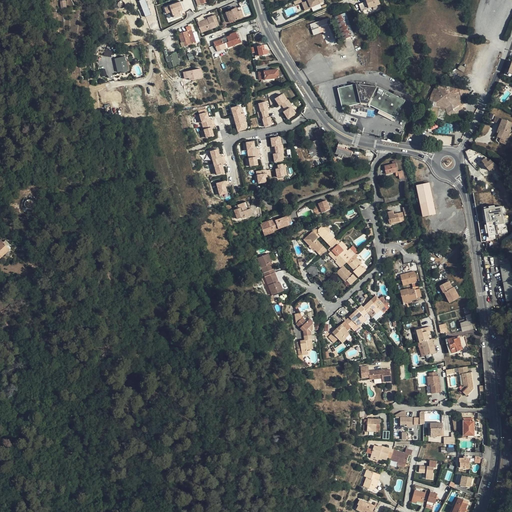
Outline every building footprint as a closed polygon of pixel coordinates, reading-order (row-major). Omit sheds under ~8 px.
[(139,0),(144,16),(150,15),(146,0),(139,0)] [(307,0),(308,0),(302,3),(305,11),(311,8),(311,7),(320,3),(318,0),(307,0)] [(365,0),(369,7),(369,8),(377,5),(376,1),(377,0),(376,0),(365,0)] [(366,1),(359,4),(361,10),(368,7),(366,1)] [(170,7),(174,18),(181,15),(184,14),(182,9),(179,10),(177,4),(170,7)] [(236,8),(221,15),(224,22),(225,24),(241,18),(238,12),(237,12),(236,8)] [(369,14),(368,11),(366,12),(364,9),(360,10),(362,17),(369,14)] [(333,17),(342,40),(354,35),(346,13),(333,17)] [(215,15),(207,18),(208,19),(205,20),(198,23),(201,33),(219,26),(215,15)] [(328,18),(323,20),(331,40),(335,39),(328,18)] [(330,40),(331,40),(323,20),(310,25),(314,35),(326,31),(330,40)] [(184,42),(185,46),(196,42),(191,26),(186,28),(187,31),(179,34),(182,43),(184,42)] [(228,48),(241,43),(239,38),(241,37),(238,31),(230,34),(230,36),(227,37),(225,34),(223,35),(224,38),(214,42),(217,52),(228,48)] [(263,45),(257,47),(258,52),(259,56),(267,54),(266,49),(264,50),(263,45)] [(176,52),(165,56),(170,68),(180,64),(176,52)] [(125,56),(115,58),(118,72),(125,70),(126,72),(130,69),(131,68),(128,55),(125,56)] [(182,72),(184,81),(203,77),(201,68),(182,72)] [(261,80),(262,80),(279,78),(278,70),(258,72),(259,80),(261,80)] [(438,89),(435,88),(436,99),(432,103),(433,103),(432,105),(433,105),(427,116),(436,119),(439,108),(440,109),(446,111),(447,114),(452,116),(457,116),(460,116),(461,109),(461,105),(463,105),(462,99),(460,92),(458,87),(459,84),(457,83),(451,83),(451,84),(451,87),(446,87),(446,89),(443,89),(443,86),(439,86),(439,89),(438,89)] [(369,105),(396,119),(405,101),(377,86),(376,87),(357,85),(357,84),(338,89),(342,108),(361,104),(369,105)] [(281,105),(284,108),(291,103),(288,100),(286,101),(282,95),(282,94),(275,99),(279,106),(281,105)] [(258,112),(259,116),(267,114),(266,110),(267,110),(268,110),(266,101),(259,103),(259,104),(261,111),(258,112)] [(426,118),(427,116),(433,105),(431,104),(426,102),(422,108),(420,115),(426,118)] [(293,106),(291,103),(284,108),(285,111),(283,112),(288,119),(295,115),(294,114),(290,108),(292,107),(293,106)] [(241,114),(239,107),(239,106),(231,108),(233,114),(235,120),(245,117),(244,113),(243,113),(241,114)] [(208,125),(207,121),(210,120),(209,119),(207,112),(200,114),(200,115),(202,122),(203,126),(208,125)] [(268,117),(267,114),(259,116),(260,119),(263,119),(264,126),(265,127),(272,125),(270,117),(269,117),(268,117)] [(500,125),(502,119),(495,116),(493,122),(500,125)] [(246,120),(245,117),(235,120),(236,125),(238,131),(245,129),(245,128),(243,121),(245,121),(246,120)] [(511,124),(511,122),(502,119),(500,125),(498,130),(500,131),(499,133),(497,137),(500,138),(501,137),(507,139),(511,131),(510,130),(511,124)] [(208,125),(203,126),(205,130),(206,137),(207,138),(214,136),(212,129),(212,127),(209,128),(208,125)] [(314,132),(317,136),(318,139),(319,141),(325,139),(322,133),(320,128),(314,132)] [(275,146),(275,150),(283,148),(283,145),(282,145),(280,145),(278,138),(278,137),(270,138),(272,147),(273,147),(275,146)] [(311,157),(329,150),(325,139),(319,141),(318,142),(317,140),(306,144),(311,157)] [(255,148),(254,141),(246,143),(246,144),(247,150),(248,155),(253,154),(253,150),(255,150),(255,148)] [(345,150),(339,147),(337,153),(335,152),(333,156),(347,161),(348,157),(343,155),(345,150)] [(284,152),(283,148),(275,150),(276,154),(274,154),(273,154),(275,162),(283,161),(282,160),(281,153),(283,152),(284,152)] [(220,156),(218,149),(210,151),(211,152),(213,159),(214,163),(219,162),(218,158),(220,157),(220,156)] [(468,160),(479,153),(471,149),(466,152),(467,155),(468,160)] [(254,157),(253,154),(248,155),(249,159),(250,166),(250,167),(258,165),(257,159),(257,157),(254,157)] [(496,165),(490,160),(488,162),(485,158),(482,161),(485,164),(484,165),(490,170),(492,168),(498,175),(501,171),(496,165)] [(386,174),(395,172),(398,172),(396,163),(395,161),(392,161),(393,164),(384,166),(386,174)] [(220,165),(219,162),(214,163),(215,166),(217,174),(217,175),(225,173),(223,166),(222,164),(220,165)] [(287,167),(286,164),(280,164),(281,168),(279,169),(276,169),(277,177),(285,176),(285,175),(284,168),(287,167)] [(262,174),(262,171),(257,171),(257,176),(258,183),(259,184),(266,182),(265,175),(265,174),(262,174)] [(226,187),(224,181),(217,184),(218,187),(220,194),(220,195),(227,193),(226,187)] [(436,214),(429,183),(417,186),(423,217),(436,214)] [(475,192),(476,198),(477,198),(478,204),(482,203),(481,197),(484,197),(483,193),(479,193),(479,192),(475,192)] [(310,206),(312,212),(319,210),(319,211),(327,208),(324,199),(316,202),(317,204),(310,206)] [(28,200),(27,201),(26,201),(25,202),(25,203),(24,204),(25,205),(25,206),(25,207),(26,208),(27,209),(28,209),(29,209),(30,209),(31,208),(32,207),(33,206),(33,205),(33,204),(33,203),(33,202),(32,201),(31,201),(30,200),(29,200),(28,200)] [(234,210),(237,219),(245,216),(245,217),(252,215),(250,209),(247,210),(244,203),(237,205),(239,208),(234,210)] [(495,234),(506,233),(503,205),(489,207),(489,208),(484,209),(486,233),(488,233),(489,238),(495,238),(495,234)] [(409,206),(403,207),(405,217),(411,216),(409,206)] [(389,220),(390,225),(405,221),(403,212),(394,214),(393,211),(388,212),(389,216),(387,216),(388,220),(389,220)] [(282,218),(287,216),(290,225),(293,224),(289,213),(281,216),(282,218)] [(274,230),(282,227),(290,225),(287,216),(282,218),(273,221),(270,222),(270,220),(260,224),(264,236),(274,232),(274,230)] [(321,236),(331,247),(336,242),(337,241),(324,227),(321,227),(318,230),(315,230),(313,231),(304,240),(310,246),(311,245),(321,256),(327,250),(317,239),(321,236)] [(328,249),(330,252),(332,254),(331,255),(337,262),(338,260),(343,266),(347,262),(355,254),(350,248),(347,251),(346,249),(347,248),(343,243),(341,245),(340,243),(337,241),(336,242),(331,247),(328,249)] [(0,258),(9,249),(2,242),(0,243),(0,258)] [(315,250),(311,245),(310,246),(306,249),(311,254),(315,250)] [(353,246),(350,248),(355,254),(358,252),(353,246)] [(268,263),(271,262),(272,262),(268,254),(257,258),(272,295),(283,291),(280,282),(279,283),(277,284),(275,279),(277,279),(272,266),(270,267),(268,263)] [(358,257),(355,254),(347,262),(355,271),(353,272),(359,277),(366,270),(363,267),(362,268),(360,266),(362,264),(356,258),(358,257)] [(304,258),(297,259),(299,266),(306,264),(304,258)] [(511,272),(510,262),(500,264),(506,301),(511,299),(511,272)] [(343,266),(337,272),(346,282),(347,281),(351,285),(357,278),(353,274),(352,276),(343,266)] [(400,275),(403,285),(412,283),(413,288),(419,286),(418,282),(417,282),(415,271),(400,275)] [(453,288),(449,281),(440,286),(444,293),(445,293),(450,303),(460,298),(454,287),(453,288)] [(400,291),(403,301),(410,299),(411,301),(417,299),(417,298),(422,297),(420,288),(415,290),(415,289),(408,290),(408,289),(400,291)] [(388,309),(389,308),(390,305),(388,303),(383,297),(380,300),(376,296),(363,307),(368,312),(372,309),(377,314),(382,309),(385,306),(388,309)] [(355,312),(354,313),(363,323),(367,319),(364,316),(368,312),(363,307),(362,306),(358,310),(355,312)] [(464,308),(466,319),(467,321),(472,320),(469,306),(464,308)] [(379,317),(377,314),(372,309),(368,312),(376,320),(379,317)] [(385,313),(384,312),(382,309),(377,314),(379,317),(380,317),(385,313)] [(354,313),(352,315),(349,317),(345,321),(351,327),(356,324),(359,327),(363,323),(354,313)] [(302,354),(302,355),(308,354),(307,350),(313,349),(311,332),(313,330),(313,321),(310,318),(307,322),(303,318),(300,321),(299,316),(295,316),(296,324),(301,329),(303,330),(305,332),(304,333),(305,340),(300,341),(301,349),(302,354)] [(467,321),(466,319),(460,320),(460,323),(463,332),(475,328),(472,320),(467,321)] [(345,321),(339,327),(337,329),(346,338),(350,334),(347,331),(351,327),(345,321)] [(446,324),(439,325),(441,333),(448,332),(446,324)] [(431,332),(430,331),(429,327),(416,330),(420,342),(422,342),(426,356),(436,353),(435,348),(434,345),(432,339),(430,339),(428,335),(428,333),(431,332)] [(346,338),(337,329),(335,331),(328,337),(334,343),(338,339),(342,343),(347,339),(346,338)] [(459,351),(463,350),(459,338),(456,339),(455,337),(448,339),(452,353),(459,351)] [(299,356),(296,356),(296,360),(298,364),(300,367),(304,367),(301,363),(299,359),(299,356)] [(391,369),(370,373),(371,381),(384,379),(385,382),(393,381),(391,369)] [(437,372),(430,372),(430,376),(428,376),(428,385),(431,385),(432,393),(441,393),(440,375),(437,375),(437,372)] [(467,373),(459,374),(460,380),(462,380),(464,392),(466,394),(463,398),(466,402),(471,397),(470,395),(473,392),(471,378),(468,379),(467,373)] [(401,418),(401,412),(391,418),(401,418),(401,424),(401,427),(405,427),(405,425),(407,425),(407,426),(412,426),(412,418),(406,418),(401,418)] [(376,424),(380,425),(380,420),(368,419),(368,420),(364,420),(364,429),(367,429),(367,431),(376,432),(376,426),(376,424)] [(464,435),(474,435),(474,422),(473,422),(473,419),(465,420),(465,422),(464,422),(464,435)] [(443,423),(430,423),(431,428),(430,428),(431,428),(431,436),(436,436),(442,435),(442,428),(443,428),(443,423)] [(391,460),(398,462),(406,465),(409,455),(411,455),(413,451),(406,449),(405,453),(383,446),(382,448),(374,446),(371,456),(379,458),(387,460),(387,457),(391,458),(391,460)] [(470,458),(466,458),(464,458),(459,458),(459,462),(460,462),(460,468),(465,468),(465,469),(470,469),(470,458)] [(436,468),(437,461),(430,461),(429,467),(420,466),(419,472),(427,473),(426,479),(433,479),(434,467),(436,468)] [(364,486),(372,472),(367,470),(364,476),(367,477),(364,486)] [(372,472),(364,486),(374,490),(375,487),(376,487),(379,480),(375,478),(376,474),(372,472)] [(471,487),(471,483),(472,480),(473,478),(462,476),(460,485),(466,487),(466,486),(471,487)] [(415,490),(412,500),(417,501),(422,503),(423,500),(427,501),(427,504),(434,506),(438,494),(426,490),(425,493),(415,490)] [(464,511),(467,507),(462,504),(463,502),(464,500),(459,498),(452,511),(464,511)] [(372,511),(374,507),(360,500),(358,505),(359,506),(357,510),(360,511),(372,511)]
